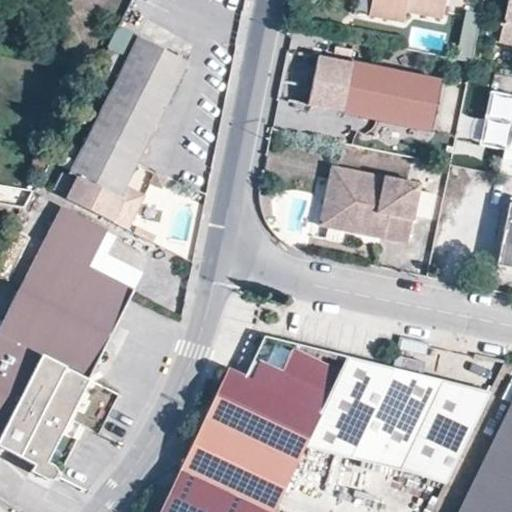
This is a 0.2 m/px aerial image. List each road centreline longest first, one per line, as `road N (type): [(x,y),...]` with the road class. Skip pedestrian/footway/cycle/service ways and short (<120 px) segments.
road 1 (residential): [(220,256),(511,324)]
road 2 (residential): [(96,511),(157,432),(194,349),(220,256)]
road 3 (residential): [(220,256),(269,0)]
